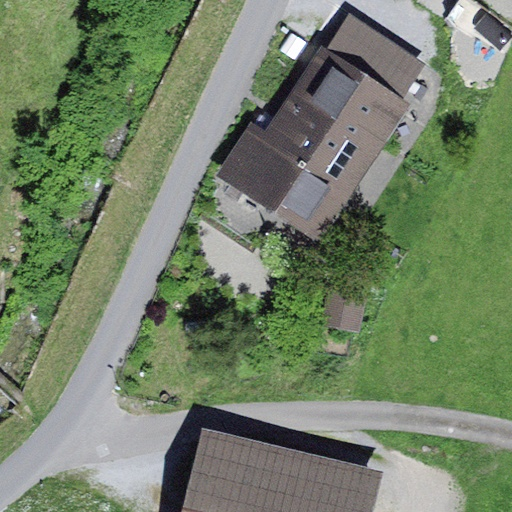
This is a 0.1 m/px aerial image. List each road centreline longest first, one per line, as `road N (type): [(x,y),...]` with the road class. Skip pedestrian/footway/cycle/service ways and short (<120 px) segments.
road 1 (residential): [(0,497),(63,439),(274,0)]
road 2 (track): [(511,436),(301,413),(128,439),(63,439)]
